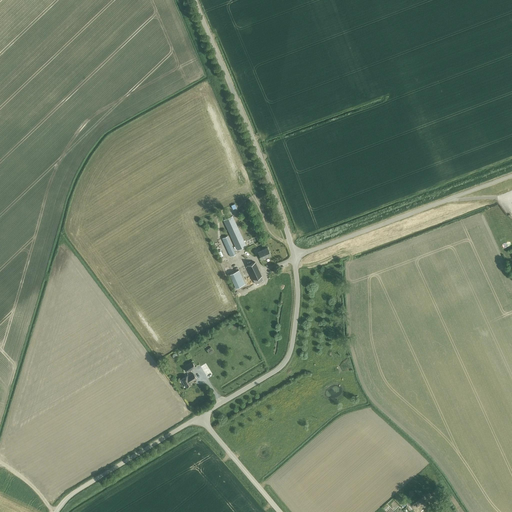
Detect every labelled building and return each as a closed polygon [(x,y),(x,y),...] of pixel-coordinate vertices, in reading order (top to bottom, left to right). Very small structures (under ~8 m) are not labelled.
[(224,220),(237,250),(246,246),(233,216),(224,220)] [(222,238),(230,257),(236,254),(227,236),(222,238)] [(258,252),(261,259),(271,255),(267,247),(258,252)] [(247,266),(255,284),(263,280),(255,262),(247,266)] [(245,284),(239,270),(230,274),(236,288),(245,284)] [(195,367),(192,362),(184,367),(187,372),(195,367)] [(196,379),(193,373),(188,376),(188,375),(181,379),(186,387),(192,383),(192,382),(196,379)]
